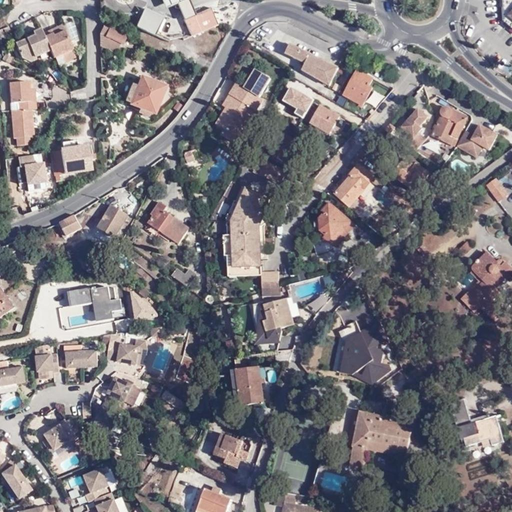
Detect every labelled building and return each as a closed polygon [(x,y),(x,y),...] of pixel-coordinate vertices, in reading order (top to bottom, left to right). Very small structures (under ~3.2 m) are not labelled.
[(161,0),(165,9),(177,4),(183,19),(196,14),(190,0),(161,0)] [(511,0),(502,0),(502,1),(501,1),(503,23),(511,29),(511,0)] [(183,19),(190,36),(219,25),(212,8),(196,14),(183,19)] [(156,36),(164,19),(144,9),(136,26),(156,36)] [(107,20),(101,31),(121,43),(123,44),(129,33),(107,20)] [(64,29),(62,23),(51,27),(54,33),(64,29)] [(34,57),(50,50),(53,57),(73,49),(66,33),(56,37),(54,33),(51,27),(42,31),(40,26),(33,29),(34,31),(35,34),(27,37),(13,43),(18,54),(30,61),(35,59),(34,57)] [(121,43),(101,31),(101,44),(116,52),(121,43)] [(294,42),(288,52),(307,62),(304,68),(303,70),(332,85),(342,67),(294,42)] [(76,56),(73,49),(53,57),(57,64),(76,56)] [(288,52),(285,58),(304,68),(307,62),(288,52)] [(371,96),(368,94),(370,90),(376,79),(359,70),(346,94),(367,105),(371,96)] [(138,88),(132,86),(125,101),(131,104),(131,105),(126,103),(125,106),(137,111),(137,112),(147,116),(149,112),(154,114),(165,87),(142,79),(138,88)] [(36,101),(30,101),(28,90),(27,81),(16,82),(11,82),(7,82),(12,137),(13,137),(14,145),(31,143),(30,137),(34,136),(31,108),(37,108),(36,101)] [(300,107),(297,113),(307,117),(317,96),(292,84),(285,100),(300,107)] [(217,127),(223,130),(241,140),(264,101),(236,85),(224,108),(227,110),(217,127)] [(445,110),(446,112),(447,113),(441,124),(438,122),(436,127),(439,128),(436,134),(455,143),(458,136),(461,137),(467,127),(466,127),(471,116),(452,106),(451,105),(449,105),(448,105),(446,106),(445,107),(445,109),(445,110)] [(340,118),(321,108),(311,125),(330,135),(340,118)] [(426,139),(420,133),(423,129),(420,126),(428,117),(418,108),(401,127),(412,136),(405,144),(415,152),(426,139)] [(477,158),(484,147),(489,150),(498,134),(480,123),(474,134),(467,130),(457,147),(477,158)] [(238,147),(241,140),(223,130),(220,136),(238,147)] [(296,142),(279,133),(271,148),(287,157),(296,142)] [(62,142),(63,149),(78,147),(77,140),(62,142)] [(252,144),(247,151),(252,154),(256,146),(252,144)] [(91,146),(78,147),(63,149),(52,150),(55,175),(91,170),(90,160),(94,159),(94,154),(92,154),(91,146)] [(193,151),(184,155),(188,164),(197,161),(193,151)] [(33,154),(17,156),(20,184),(47,181),(45,160),(34,161),(33,154)] [(256,156),(249,171),(281,185),(287,169),(256,156)] [(405,161),(393,177),(417,194),(430,175),(416,166),(414,168),(405,161)] [(352,177),(336,195),(360,215),(367,207),(358,199),(374,181),(359,167),(351,176),(352,177)] [(509,194),(497,178),(487,186),(499,202),(509,194)] [(260,224),(272,198),(247,186),(240,201),(232,218),(235,265),(261,264),(260,224)] [(229,274),(262,272),(262,267),(261,264),(235,265),(232,218),(240,201),(236,199),(228,217),(228,233),(225,233),(226,254),(228,254),(229,274)] [(124,240),(125,239),(134,219),(129,216),(130,213),(114,204),(101,228),(124,240)] [(163,213),(166,208),(159,204),(152,216),(154,216),(149,224),(179,243),(188,228),(163,213)] [(331,205),(324,213),(326,215),(322,219),(322,231),(327,235),(325,237),(333,244),(351,223),(331,205)] [(77,213),(58,223),(66,238),(84,228),(77,213)] [(487,233),(483,219),(475,222),(479,235),(487,233)] [(460,252),(466,258),(475,249),(469,243),(460,252)] [(476,272),(488,284),(478,294),(497,313),(502,308),(493,298),(505,286),(506,287),(508,286),(509,285),(510,284),(510,282),(510,281),(511,278),(511,266),(510,265),(506,269),(501,264),(492,255),(478,267),(477,268),(476,270),(476,272)] [(33,259),(22,261),(23,269),(34,267),(33,259)] [(297,269),(302,286),(313,283),(307,266),(297,269)] [(279,267),(262,267),(262,272),(263,292),(278,292),(282,291),(281,283),(280,283),(279,267)] [(179,270),(175,277),(190,288),(198,277),(190,270),(186,275),(179,270)] [(0,280),(0,314),(16,301),(0,280)] [(101,288),(75,292),(78,306),(102,302),(106,321),(120,319),(118,311),(126,309),(124,300),(117,301),(114,288),(102,290),(101,288)] [(502,308),(497,313),(478,294),(474,298),(493,319),(504,310),(502,308)] [(263,301),(253,304),(261,333),(294,323),(287,298),(264,304),(263,301)] [(310,299),(306,306),(310,309),(315,302),(310,299)] [(344,339),(340,375),(376,379),(392,374),(389,363),(381,362),(383,348),(367,346),(387,340),(381,322),(359,329),(357,322),(340,327),(344,339)] [(164,328),(154,330),(155,338),(165,337),(164,328)] [(112,346),(114,333),(106,334),(105,345),(112,346)] [(288,337),(286,348),(293,349),(294,338),(288,337)] [(123,345),(122,347),(112,346),(109,361),(120,363),(120,364),(138,367),(141,349),(123,345)] [(100,353),(68,354),(70,371),(101,369),(100,353)] [(55,356),(38,358),(40,374),(56,372),(57,374),(62,373),(60,360),(55,361),(55,356)] [(182,357),(176,379),(194,384),(200,361),(182,357)] [(9,362),(0,363),(0,388),(29,384),(26,368),(11,371),(9,362)] [(260,370),(238,374),(245,410),(266,405),(260,370)] [(118,379),(107,402),(124,410),(135,387),(118,379)] [(491,448),(496,447),(503,445),(496,418),(489,420),(488,416),(470,421),(465,401),(451,405),(456,423),(458,423),(462,435),(465,448),(489,442),(491,448)] [(106,408),(97,425),(115,433),(123,416),(106,408)] [(360,411),(351,449),(365,451),(366,447),(367,440),(396,446),(395,453),(404,455),(410,429),(405,428),(406,424),(388,420),(389,417),(360,411)] [(50,440),(45,444),(54,456),(58,454),(57,452),(73,441),(71,439),(77,435),(70,425),(65,428),(63,426),(47,437),(50,440)] [(221,457),(228,438),(223,436),(215,456),(221,457)] [(249,463),(252,454),(250,453),(242,450),(245,442),(229,437),(228,438),(221,457),(226,459),(224,463),(235,468),(239,460),(242,461),(249,463)] [(367,440),(366,447),(395,453),(396,446),(367,440)] [(362,465),(365,451),(351,449),(348,463),(362,465)] [(16,466),(2,475),(20,501),(33,492),(16,466)] [(113,471),(109,469),(104,471),(111,486),(118,483),(113,471)] [(184,496),(193,475),(179,469),(171,490),(184,496)] [(111,488),(111,486),(104,471),(104,470),(86,478),(94,495),(88,497),(91,504),(96,502),(100,511),(121,511),(114,495),(111,496),(108,489),(111,488)] [(82,478),(71,482),(74,489),(85,484),(82,478)] [(218,494),(213,492),(208,490),(200,510),(201,510),(205,511),(229,511),(234,501),(218,494)] [(316,511),(295,508),(296,498),(277,495),(274,510),(283,511),(282,511),(316,511)]
